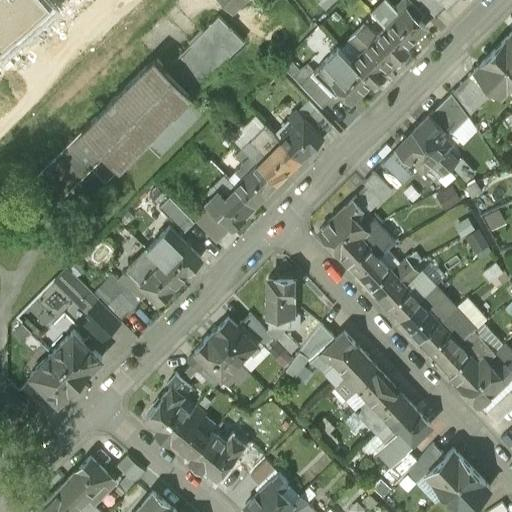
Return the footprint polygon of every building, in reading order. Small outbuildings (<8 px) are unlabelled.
[(0,0),(0,58),(20,41),(29,52),(39,43),(31,33),(68,0),(0,0)] [(410,0),(399,0),(395,5),(390,0),(380,0),(371,10),(386,25),(405,43),(406,43),(425,24),(414,13),(418,8),(410,0)] [(214,11),(163,63),(189,89),(241,37),(227,24),(229,22),(226,19),(224,21),(214,11)] [(376,35),(356,15),(349,22),(369,42),(376,35)] [(376,35),(369,42),(388,60),(394,55),(397,58),(409,46),(406,43),(405,43),(386,25),(376,35)] [(511,30),(494,49),(511,66),(511,30)] [(388,60),(369,42),(353,59),(371,77),(370,78),(373,81),(385,69),(382,66),(388,60)] [(511,66),(494,49),(475,68),(501,93),(511,81),(511,66)] [(163,63),(151,52),(27,178),(50,201),(88,163),(103,178),(145,136),(157,149),(201,104),(188,91),(190,90),(189,89),(163,63)] [(353,59),(338,74),(332,68),(322,77),(336,91),(340,86),(351,97),(370,78),(371,77),(353,59)] [(469,73),(452,90),(469,113),(469,114),(490,93),(469,73)] [(469,113),(452,90),(430,113),(443,126),(442,127),(453,129),(469,113)] [(332,124),(308,100),(298,110),(322,134),(332,124)] [(290,103),(279,115),(287,122),(292,117),(291,117),(298,110),(290,103)] [(282,138),(281,139),(300,157),(322,134),(298,110),(291,117),(292,117),(297,122),(282,138)] [(430,113),(413,129),(437,152),(444,146),(450,139),(439,129),(442,127),(443,126),(430,113)] [(282,138),(266,122),(265,123),(265,122),(242,145),(242,146),(243,145),(259,161),(277,180),(300,157),(281,139),(282,138)] [(437,152),(413,129),(397,145),(410,158),(414,155),(424,165),(430,159),(437,152)] [(259,161),(243,145),(242,146),(235,153),(244,162),(245,161),(252,168),(259,161)] [(457,158),(444,146),(437,152),(450,165),(457,158)] [(450,165),(437,152),(430,159),(443,172),(450,165)] [(399,177),(382,160),(374,168),(391,185),(399,177)] [(277,180),(259,161),(252,168),(236,184),(255,202),(277,180)] [(373,169),(363,180),(382,199),(392,188),(373,169)] [(236,184),(220,200),(214,195),(208,201),(232,225),(255,202),(236,184)] [(162,202),(184,226),(195,216),(173,192),(162,202)] [(353,199),(319,230),(340,252),(366,227),(365,226),(354,214),(361,208),(353,199)] [(208,201),(195,213),(218,239),(231,227),(208,201)] [(395,212),(387,203),(375,214),(382,222),(393,215),(392,214),(395,212)] [(373,218),(365,226),(366,227),(340,252),(351,264),(353,262),(362,271),(379,254),(393,241),(373,218)] [(201,256),(170,225),(163,231),(177,245),(166,255),(162,260),(180,278),(201,256)] [(166,255),(154,243),(149,248),(162,260),(166,255)] [(149,248),(148,247),(127,268),(158,299),(180,278),(162,260),(149,248)] [(393,269),(379,254),(362,271),(381,292),(399,276),(393,269)] [(407,257),(393,269),(399,276),(413,263),(407,257)] [(399,276),(381,292),(401,314),(419,297),(433,284),(413,263),(399,276)] [(99,296),(67,265),(56,277),(92,312),(86,324),(99,337),(120,317),(99,296)] [(294,276),(269,275),(269,312),(284,312),(294,312),(294,276)] [(138,298),(118,277),(99,296),(120,317),(138,298)] [(433,284),(419,297),(401,314),(421,335),(453,305),(447,299),(448,298),(434,283),(433,284)] [(453,305),(421,335),(441,356),(458,340),(474,326),(460,310),(458,312),(453,305)] [(272,333),(250,310),(240,320),(263,342),(272,333)] [(259,346),(228,315),(212,332),(238,358),(248,348),(252,352),(259,346)] [(23,320),(15,329),(23,337),(32,329),(23,320)] [(321,320),(300,347),(308,356),(333,333),(321,320)] [(474,326),(458,340),(441,356),(449,366),(448,367),(459,379),(485,355),(486,356),(495,348),(475,326),(474,326)] [(298,342),(285,328),(277,336),(291,349),(298,342)] [(74,329),(52,350),(79,377),(89,367),(90,368),(101,356),(91,346),(96,342),(89,335),(85,339),(74,329)] [(344,329),(318,354),(324,360),(319,364),(336,381),(366,353),(344,329)] [(238,358),(212,332),(195,349),(215,369),(226,380),(227,380),(233,374),(235,376),(245,366),(238,359),(238,358)] [(79,377),(52,350),(30,372),(32,374),(41,383),(36,388),(44,395),(48,390),(57,400),(70,388),(69,387),(79,377)] [(207,361),(196,350),(188,359),(199,369),(207,361)] [(366,353),(336,381),(349,396),(360,385),(368,394),(387,376),(366,353)] [(485,355),(459,379),(479,400),(511,370),(511,368),(504,360),(496,367),(486,356),(485,355)] [(226,380),(215,369),(207,377),(218,388),(223,391),(231,384),(227,380),(226,380)] [(172,384),(147,415),(159,425),(157,428),(169,438),(171,435),(170,435),(187,414),(191,410),(177,398),(182,392),(184,394),(192,385),(176,372),(168,381),(172,384)] [(41,383),(32,374),(19,388),(35,403),(44,395),(36,388),(41,383)] [(368,394),(355,407),(377,429),(391,416),(409,399),(387,376),(368,394)] [(511,389),(508,386),(485,407),(496,419),(511,404),(511,389)] [(191,410),(187,414),(192,417),(198,416),(212,399),(204,393),(191,410)] [(431,422),(409,399),(391,416),(400,426),(378,446),(394,462),(408,449),(405,446),(431,422)] [(332,406),(327,410),(332,416),(337,411),(332,406)] [(192,417),(187,414),(170,435),(171,435),(192,453),(193,454),(210,433),(209,432),(192,417)] [(227,440),(213,428),(209,432),(210,433),(193,454),(192,453),(190,455),(203,465),(205,463),(217,473),(243,442),(232,434),(227,440)] [(417,458),(407,468),(418,479),(426,471),(440,458),(437,455),(442,451),(433,441),(417,458)] [(440,458),(426,471),(445,490),(472,465),(453,445),(440,458)] [(394,462),(385,471),(395,481),(407,468),(417,458),(408,449),(394,462)] [(92,456),(69,478),(87,497),(104,480),(109,486),(116,480),(92,456)] [(472,465),(445,490),(463,509),(490,484),(472,465)] [(280,471),(272,478),(280,487),(288,479),(280,471)] [(69,478),(47,500),(58,511),(71,511),(87,497),(69,478)] [(272,478),(246,503),(255,511),(280,511),(286,507),(293,500),(292,499),(280,487),(272,478)] [(174,511),(176,510),(153,490),(134,511),(174,511)] [(301,491),(292,499),(293,500),(286,507),(291,511),(293,511),(308,499),(301,491)] [(58,511),(47,500),(34,511),(58,511)] [(502,500),(483,511),(501,511),(507,509),(502,500)] [(93,502),(83,511),(98,511),(100,510),(93,502)]
